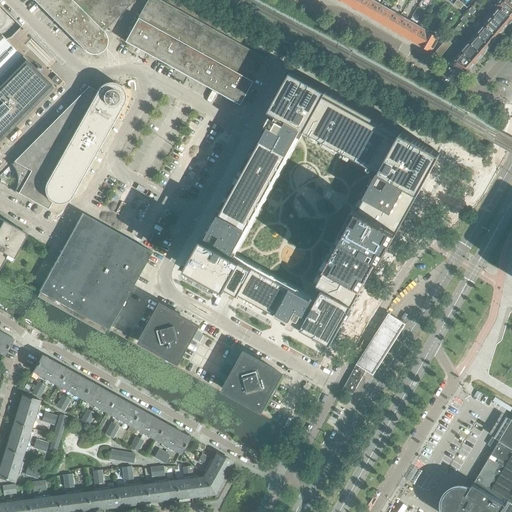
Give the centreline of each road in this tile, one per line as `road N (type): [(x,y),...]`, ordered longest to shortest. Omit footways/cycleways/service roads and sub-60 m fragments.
road 1 (tertiary): [(511,161),(304,502)]
road 2 (residential): [(511,126),(485,182),(405,267),(339,385)]
road 3 (residential): [(289,475),(29,335)]
road 4 (residential): [(374,511),(454,383),(433,343)]
road 5 (tertiary): [(335,511),(433,343)]
road 6 (residential): [(480,87),(309,0)]
road 7 (tertiary): [(433,343),(511,203)]
road 8 (residential): [(106,165),(61,227),(0,202)]
road 9 (residential): [(339,385),(215,318)]
road 10 (residential): [(215,318),(163,281),(196,215)]
road 11 (residential): [(83,73),(0,160)]
